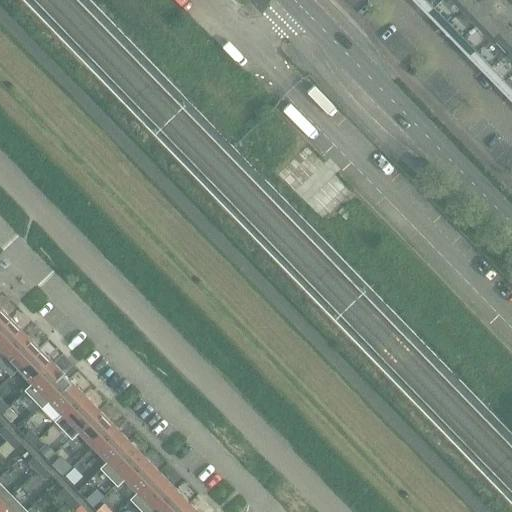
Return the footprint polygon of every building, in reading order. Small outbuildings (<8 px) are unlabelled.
[(511,0),(417,0),(511,97),(511,0)] [(0,326),(9,318),(0,308),(0,326)] [(0,356),(24,333),(9,318),(0,326),(0,356)] [(17,370),(39,349),(24,333),(0,356),(0,358),(3,355),(17,370)] [(26,391),(54,364),(39,349),(17,370),(31,384),(25,390),(26,391)] [(41,407),(69,380),(54,364),(26,391),(41,407)] [(56,422),(84,395),(69,380),(41,407),(42,408),(48,402),(61,415),(55,421),(56,422)] [(71,438),(99,411),(84,395),(56,422),(71,438)] [(17,417),(9,408),(2,414),(11,423),(17,417)] [(92,448),(114,426),(99,411),(71,438),(72,438),(78,433),(92,448)] [(24,423),(17,430),(26,438),(32,432),(24,423)] [(12,435),(4,426),(0,430),(0,433),(6,440),(12,435)] [(102,469),(129,442),(114,426),(92,448),(106,462),(100,468),(102,469)] [(20,443),(12,435),(6,440),(15,449),(20,443)] [(117,484),(144,457),(129,442),(102,469),(117,484)] [(42,466),(34,457),(28,463),(37,471),(42,466)] [(132,500),(159,473),(144,457),(117,484),(118,485),(124,480),(137,493),(131,499),(132,500)] [(51,474),(42,466),(37,471),(45,480),(51,474)] [(143,511),(150,511),(174,488),(159,473),(132,500),(143,511)] [(0,506),(11,496),(0,484),(0,506)] [(181,511),(189,504),(174,488),(150,511),(181,511)] [(72,497),(64,489),(58,494),(67,503),(72,497)] [(0,511),(25,511),(26,511),(11,496),(0,506),(0,511)] [(81,505),(72,497),(67,503),(75,511),(81,505)]
